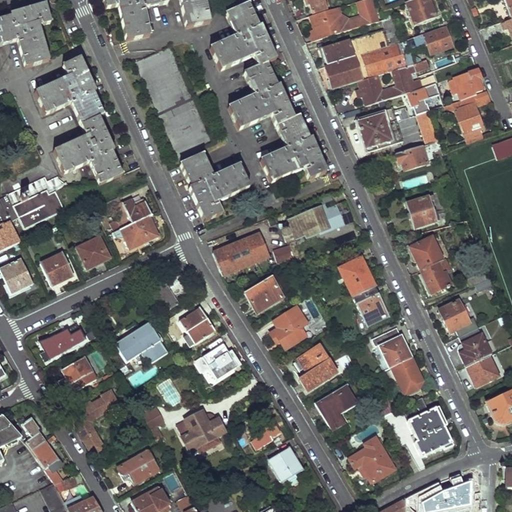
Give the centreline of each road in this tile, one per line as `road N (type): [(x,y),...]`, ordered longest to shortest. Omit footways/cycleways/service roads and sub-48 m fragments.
road 1 (residential): [(348,171),(483,459)]
road 2 (residential): [(354,511),(188,245)]
road 3 (residential): [(188,245),(77,0)]
road 4 (unknown): [(270,205),(197,46),(167,27)]
road 5 (residential): [(5,334),(188,245)]
road 6 (residential): [(273,0),(348,171)]
road 7 (residential): [(188,245),(348,171)]
road 8 (residential): [(35,386),(112,511)]
road 9 (residential): [(365,511),(483,459)]
road 10 (residential): [(457,0),(506,119)]
